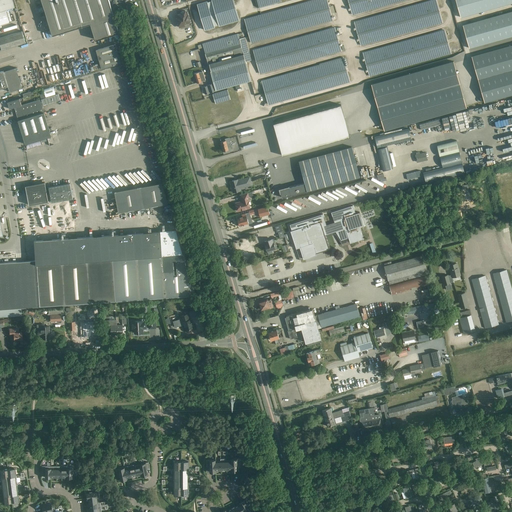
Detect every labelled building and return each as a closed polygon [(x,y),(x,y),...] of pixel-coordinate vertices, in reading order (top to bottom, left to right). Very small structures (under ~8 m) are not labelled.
[(0,0),(0,11),(6,10),(5,10),(15,7),(12,0),(0,0)] [(80,26),(71,0),(42,0),(53,34),(80,26)] [(91,24),(114,16),(109,0),(72,0),(80,27),(91,24)] [(211,0),(212,2),(208,3),(207,1),(197,4),(205,31),(215,28),(214,26),(219,25),(220,26),(239,20),(233,0),(211,0)] [(336,12),(334,5),(329,6),(327,0),(311,0),(244,19),(251,44),(333,21),(331,14),(336,12)] [(348,0),(352,14),(402,0),(348,0)] [(362,45),(442,22),(436,0),(429,0),(355,21),(362,45)] [(511,0),(457,0),(462,16),(511,2),(511,0)] [(6,10),(0,11),(0,24),(9,22),(6,10)] [(188,15),(187,12),(186,12),(186,11),(181,12),(182,13),(176,15),(178,21),(177,22),(177,24),(179,25),(180,27),(185,26),(184,24),(191,22),(189,14),(188,15)] [(511,11),(464,25),(471,48),(511,36),(511,11)] [(96,39),(119,32),(114,17),(91,24),(96,39)] [(334,27),(254,50),(260,73),(341,51),(334,27)] [(445,29),(362,52),(369,77),(451,54),(445,29)] [(22,31),(0,37),(0,44),(2,50),(26,43),(22,31)] [(208,62),(208,64),(244,54),(246,61),(251,59),(249,50),(245,38),(240,39),(239,34),(203,44),(208,62)] [(116,44),(96,50),(102,69),(121,63),(116,44)] [(511,95),(511,44),(472,56),(485,103),(511,95)] [(246,62),(246,61),(244,54),(208,64),(210,70),(211,72),(246,62)] [(343,57),(261,80),(268,105),(350,82),(343,57)] [(466,108),(453,61),(371,84),(384,130),(466,108)] [(251,81),(246,62),(211,72),(216,91),(251,81)] [(8,86),(9,92),(22,88),(16,68),(4,71),(8,86)] [(8,86),(4,71),(3,71),(0,71),(0,88),(8,86)] [(203,71),(194,74),(197,83),(206,80),(203,71)] [(208,85),(207,85),(203,87),(205,94),(209,93),(211,92),(208,85)] [(55,95),(53,87),(43,90),(46,97),(55,95)] [(228,89),(213,94),(216,104),(231,99),(228,89)] [(59,95),(41,100),(42,102),(41,102),(42,104),(43,104),(43,105),(60,100),(59,95)] [(23,101),(23,98),(7,102),(9,109),(14,108),(18,120),(44,112),(40,100),(21,105),(20,102),(23,101)] [(259,99),(261,110),(268,109),(265,98),(259,99)] [(341,105),(273,124),(282,155),(350,136),(341,105)] [(44,112),(18,120),(25,144),(51,136),(50,131),(52,131),(51,128),(49,129),(44,112)] [(451,129),(447,116),(442,118),(445,131),(451,129)] [(442,124),(440,118),(419,124),(421,130),(442,124)] [(408,128),(374,137),(377,148),(411,139),(408,128)] [(226,140),(221,142),(224,153),(231,152),(230,149),(232,148),(233,147),(233,145),(232,146),(230,138),(225,139),(226,140)] [(439,156),(459,151),(456,141),(437,145),(439,156)] [(392,168),(387,146),(377,149),(383,170),(392,168)] [(299,161),(305,183),(280,190),(282,197),(282,198),(359,177),(351,147),(299,161)] [(415,155),(416,157),(417,162),(427,160),(426,152),(415,155)] [(459,152),(440,157),(442,167),(462,162),(459,152)] [(481,154),(488,168),(491,166),(485,152),(481,154)] [(464,173),(462,163),(442,168),(423,173),(425,183),(464,173)] [(235,171),(231,171),(232,174),(246,172),(245,165),(234,167),(235,171)] [(238,179),(230,181),(232,188),(233,188),(234,192),(241,190),(240,188),(244,187),(243,186),(248,185),(249,186),(252,185),(250,177),(238,180),(238,179)] [(45,182),(26,186),(29,205),(48,202),(48,198),(49,198),(48,192),(49,197),(48,198),(45,182)] [(162,183),(138,188),(142,209),(168,204),(162,183)] [(49,188),(52,203),(73,199),(70,184),(49,188)] [(142,209),(138,188),(115,192),(119,213),(142,209)] [(242,201),(236,203),(238,211),(249,208),(247,202),(250,201),(249,197),(253,196),(252,192),(240,195),(242,201)] [(329,248),(326,238),(325,235),(329,234),(337,231),(340,239),(341,241),(349,238),(350,243),(363,239),(359,227),(364,225),(360,212),(355,213),(353,205),(331,212),(334,222),(326,225),(323,214),(290,225),(290,226),(289,226),(296,247),(296,248),(299,248),(300,247),(300,248),(304,259),(316,255),(316,253),(330,249),(329,248)] [(270,214),(268,207),(257,209),(259,217),(270,214)] [(239,223),(239,224),(239,226),(240,226),(242,226),(243,225),(252,222),(250,215),(252,215),(251,212),(248,212),(249,213),(243,215),(243,217),(238,218),(239,223)] [(271,215),(260,218),(262,224),(273,221),(271,215)] [(273,239),(265,242),(268,252),(278,249),(276,242),(277,242),(276,239),(273,239)] [(162,255),(137,257),(140,299),(165,297),(163,271),(162,255)] [(389,280),(426,270),(427,270),(423,255),(384,266),(388,281),(389,280)] [(137,257),(103,260),(88,261),(37,264),(40,306),(140,299),(137,257)] [(0,317),(21,316),(21,308),(39,307),(35,261),(0,263),(0,317)] [(461,275),(457,262),(448,265),(450,269),(449,269),(451,275),(449,275),(448,274),(441,276),(444,285),(451,283),(450,282),(453,282),(452,278),(461,275)] [(187,269),(163,271),(165,297),(195,295),(187,269)] [(511,288),(507,269),(493,273),(506,322),(511,320),(511,288)] [(427,274),(426,270),(389,280),(390,284),(389,285),(392,295),(430,285),(428,274),(427,274)] [(349,274),(338,277),(340,284),(351,281),(349,274)] [(486,275),(471,279),(485,328),(499,324),(486,275)] [(292,291),(283,293),(285,299),(288,298),(288,299),(290,299),(290,298),(294,296),(292,291)] [(465,292),(457,294),(461,309),(469,306),(465,292)] [(259,302),(261,309),(269,307),(268,304),(272,302),(270,299),(259,302)] [(435,308),(434,302),(422,305),(424,310),(435,308)] [(315,315),(317,325),(321,324),(321,327),(337,323),(360,317),(357,305),(358,305),(358,304),(357,304),(340,308),(315,315)] [(419,311),(418,306),(407,308),(408,314),(419,311)] [(322,342),(317,325),(314,315),(312,309),(286,316),(286,317),(285,317),(287,326),(290,339),(304,335),(306,343),(311,341),(311,342),(307,343),(307,346),(322,342)] [(188,313),(181,315),(183,325),(184,325),(186,330),(194,328),(192,318),(190,319),(188,313)] [(471,314),(466,316),(459,318),(464,334),(476,330),(471,314)] [(111,334),(115,334),(115,333),(117,333),(117,334),(118,334),(118,335),(119,335),(121,335),(122,335),(122,334),(123,334),(123,325),(116,325),(116,320),(107,320),(107,322),(104,323),(104,326),(107,326),(107,328),(111,328),(111,334)] [(96,324),(91,324),(82,324),(83,336),(91,336),(91,333),(93,333),(99,333),(99,324),(100,324),(100,321),(96,321),(96,324)] [(135,329),(135,333),(137,333),(138,334),(140,333),(141,332),(143,332),(142,328),(146,328),(146,322),(142,322),(142,321),(134,321),(135,322),(132,323),(132,329),(135,329)] [(43,339),(50,338),(50,337),(51,336),(51,331),(49,331),(49,326),(44,327),(44,325),(37,325),(37,329),(38,329),(39,335),(40,335),(40,334),(42,334),(43,339)] [(344,326),(329,330),(330,335),(345,331),(344,327),(344,326)] [(14,328),(13,328),(9,328),(9,335),(14,335),(14,340),(22,340),(22,332),(18,332),(18,331),(18,330),(17,329),(16,328),(15,328),(14,328)] [(385,335),(383,329),(381,329),(381,328),(374,331),(376,337),(385,335)] [(270,337),(269,337),(270,339),(271,340),(279,338),(278,333),(280,332),(279,329),(268,332),(270,337)] [(402,333),(404,341),(415,339),(414,330),(402,333)] [(368,333),(354,337),(355,342),(347,344),(346,342),(340,344),(345,361),(359,357),(358,352),(363,350),(372,348),(368,333)] [(418,335),(419,342),(429,340),(428,333),(418,335)] [(320,349),(306,353),(310,364),(319,361),(317,352),(321,351),(320,349)] [(424,365),(420,366),(421,370),(426,369),(425,367),(443,363),(440,351),(422,355),(423,362),(424,362),(424,365)] [(421,370),(420,366),(420,364),(410,366),(411,368),(403,370),(404,375),(412,373),(413,375),(417,374),(422,373),(421,370)] [(504,375),(496,377),(498,384),(506,382),(511,380),(511,375),(511,373),(505,375),(504,375)] [(394,383),(387,385),(389,392),(396,390),(394,383)] [(449,387),(445,388),(443,389),(445,395),(455,392),(455,391),(453,386),(455,386),(449,387)] [(503,388),(495,390),(497,398),(505,396),(503,388)] [(422,399),(388,409),(390,417),(437,404),(440,403),(440,400),(439,398),(438,395),(436,395),(435,393),(434,391),(432,392),(432,391),(424,394),(425,396),(422,397),(422,399)] [(462,394),(452,397),(453,400),(452,401),(453,403),(452,404),(454,408),(456,411),(464,409),(465,404),(468,403),(466,396),(463,397),(462,394)] [(331,408),(322,410),(324,414),(326,418),(337,415),(337,417),(341,416),(339,411),(334,412),(332,413),(331,408)] [(373,408),(369,409),(372,428),(382,427),(380,418),(381,418),(381,417),(381,415),(380,415),(379,414),(374,415),(374,411),(373,411),(373,408)] [(372,428),(369,409),(365,409),(365,412),(363,412),(364,416),(360,417),(361,418),(360,418),(360,419),(360,421),(361,421),(363,430),(372,428)] [(337,415),(326,418),(327,421),(326,422),(327,426),(336,424),(334,418),(335,418),(337,417),(337,415)] [(498,426),(498,428),(498,433),(499,433),(499,434),(502,434),(503,434),(507,434),(508,428),(508,426),(504,426),(498,426)] [(481,429),(472,429),(473,437),(481,437),(481,429)] [(466,433),(459,435),(461,443),(469,441),(466,433)] [(429,441),(421,444),(423,451),(427,450),(426,448),(431,446),(429,441)] [(396,454),(395,454),(391,456),(392,459),(401,457),(399,448),(395,449),(396,454)] [(480,465),(482,464),(479,457),(475,458),(476,460),(472,462),(475,468),(480,465)] [(231,460),(231,461),(232,470),(231,470),(231,471),(238,471),(237,461),(240,461),(240,458),(237,459),(231,460)] [(216,472),(216,471),(215,461),(215,460),(209,461),(209,460),(206,460),(206,462),(209,462),(210,472),(216,472)] [(140,465),(142,475),(142,476),(148,475),(147,469),(150,468),(148,462),(145,463),(140,465)] [(45,478),(51,478),(51,466),(45,466),(45,470),(43,470),(43,474),(45,474),(45,478)] [(127,479),(127,478),(126,478),(124,467),(118,468),(118,469),(115,469),(116,471),(119,471),(121,480),(127,479)] [(435,487),(441,484),(445,483),(444,480),(440,481),(439,480),(444,478),(443,474),(432,479),(434,483),(435,487)] [(486,493),(491,492),(490,487),(489,481),(488,477),(482,479),(486,493)] [(475,479),(466,483),(468,490),(477,486),(475,479)] [(399,488),(399,489),(404,499),(407,498),(404,492),(405,491),(404,489),(403,489),(402,487),(399,488)] [(451,493),(450,490),(449,490),(448,491),(438,496),(441,502),(445,499),(444,496),(445,496),(446,497),(447,496),(447,495),(449,494),(451,493)] [(385,493),(387,502),(394,500),(392,496),(393,495),(392,491),(385,493)] [(479,495),(471,500),(475,505),(482,500),(479,495)] [(491,501),(488,502),(489,509),(495,508),(495,510),(498,509),(497,503),(495,503),(494,501),(496,501),(495,497),(490,498),(491,501)] [(240,503),(240,504),(244,511),(247,511),(250,510),(251,511),(253,509),(252,508),(250,509),(245,500),(240,503)]
